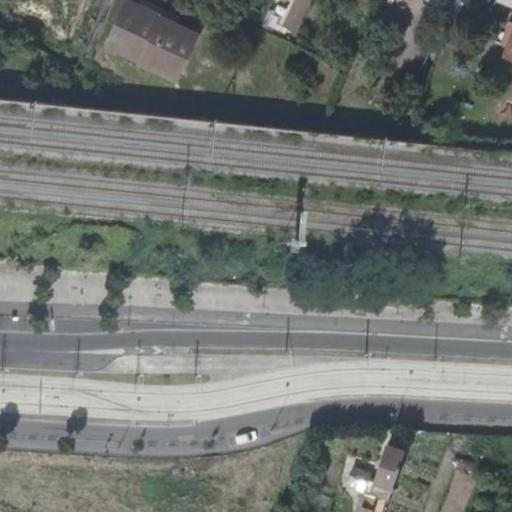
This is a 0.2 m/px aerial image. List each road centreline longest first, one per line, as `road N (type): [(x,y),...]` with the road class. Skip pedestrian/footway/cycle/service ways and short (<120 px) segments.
road 1 (tertiary): [(0,426),(187,433),(346,405),(511,409)]
road 2 (tertiary): [(511,349),(216,338),(0,347)]
